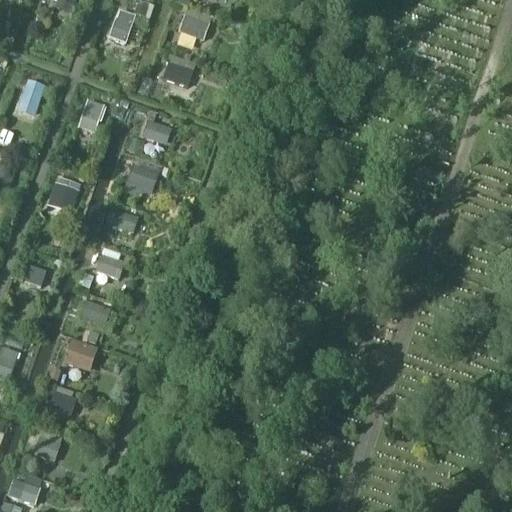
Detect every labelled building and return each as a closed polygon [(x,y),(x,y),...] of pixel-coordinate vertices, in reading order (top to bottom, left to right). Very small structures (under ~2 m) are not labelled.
[(70,21),(76,0),(57,0),(52,14),(70,21)] [(125,46),(133,20),(117,14),(108,41),(125,46)] [(203,45),(209,28),(184,19),(179,36),(196,42),(203,45)] [(192,79),(169,71),(164,84),(187,92),(192,79)] [(34,120),(44,89),(27,83),(17,115),(34,120)] [(94,136),(104,108),(87,102),(77,130),(94,136)] [(149,122),(142,141),(164,149),(170,133),(152,127),(153,123),(149,122)] [(0,196),(7,199),(16,172),(0,166),(0,196)] [(152,194),(158,177),(132,169),(127,186),(152,194)] [(70,210),(75,193),(58,188),(53,204),(70,210)] [(133,238),(138,223),(133,222),(118,216),(115,215),(111,231),(133,238)] [(118,283),(123,267),(101,260),(96,275),(118,283)] [(40,291),(46,274),(31,270),(26,286),(40,291)] [(105,330),(113,306),(87,298),(80,322),(105,330)] [(91,375),(98,352),(70,343),(63,366),(91,375)] [(0,381),(9,384),(18,356),(1,351),(0,354),(0,381)] [(76,402),(55,395),(49,413),(70,420),(76,402)] [(42,434),(34,456),(56,464),(64,442),(42,434)] [(34,508),(40,491),(24,485),(18,502),(34,508)] [(5,503),(2,511),(21,511),(23,509),(5,503)]
